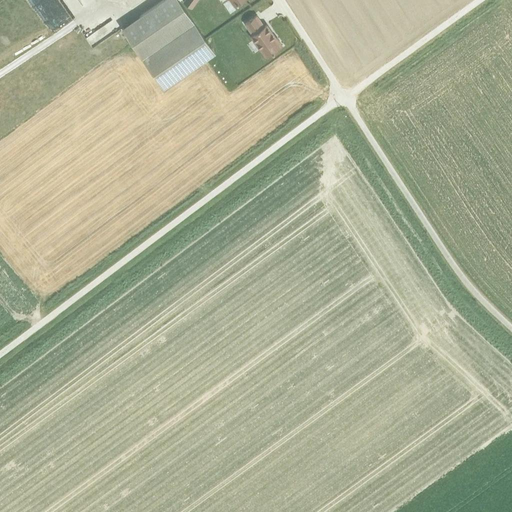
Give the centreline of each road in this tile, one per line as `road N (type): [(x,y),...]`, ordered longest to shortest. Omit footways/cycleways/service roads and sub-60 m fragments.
road 1 (unclassified): [(345,99),(0,355)]
road 2 (unclassified): [(511,328),(452,263),(345,99)]
road 3 (track): [(345,99),(481,0)]
